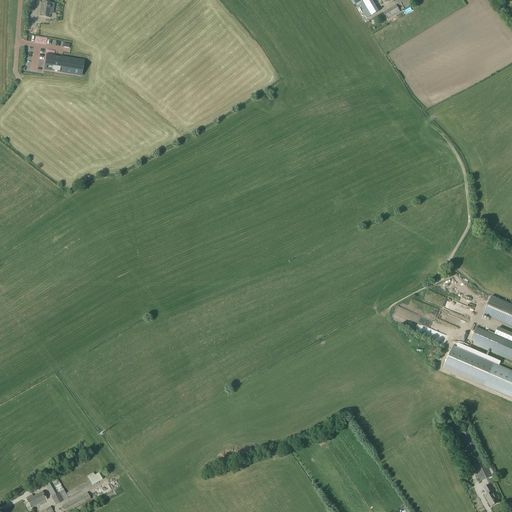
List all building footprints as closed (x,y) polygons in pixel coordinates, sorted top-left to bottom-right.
[(35,0),(28,0),(27,11),(33,12),(35,0)] [(371,0),(365,0),(362,2),(363,3),(371,16),(371,17),(379,12),(371,0)] [(42,2),(39,16),(50,18),(51,12),(52,12),(54,4),(42,2)] [(371,16),(363,3),(359,5),(367,18),(371,16)] [(396,5),(384,13),(388,19),(400,12),(396,5)] [(66,35),(66,21),(53,20),(53,23),(36,23),(36,35),(66,35)] [(47,55),(44,70),(81,76),(83,61),(47,55)] [(459,296),(456,302),(472,308),(474,302),(459,296)] [(511,326),(511,306),(490,297),(483,314),(511,326)] [(511,343),(476,328),(471,341),(511,358),(511,343)] [(511,371),(456,347),(446,369),(511,398),(511,371)] [(471,429),(459,435),(478,477),(476,477),(478,481),(480,482),(491,476),(471,429)] [(327,432),(316,438),(321,447),(332,441),(327,432)] [(57,478),(45,485),(56,506),(68,498),(91,485),(92,486),(103,480),(98,473),(94,475),(93,473),(87,477),(89,480),(66,494),(58,480),(57,478)] [(490,485),(483,488),(487,495),(485,496),(491,507),(499,503),(492,492),(494,491),(490,485)] [(32,496),(26,499),(31,509),(46,500),(42,492),(32,497),(32,496)] [(87,493),(62,506),(65,511),(84,511),(95,507),(95,508),(97,506),(96,504),(94,505),(87,493)]
